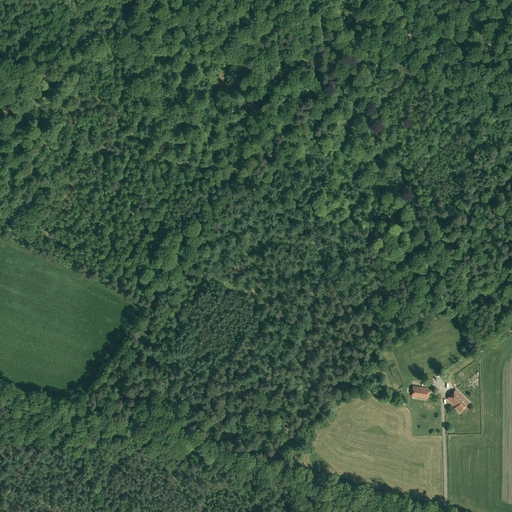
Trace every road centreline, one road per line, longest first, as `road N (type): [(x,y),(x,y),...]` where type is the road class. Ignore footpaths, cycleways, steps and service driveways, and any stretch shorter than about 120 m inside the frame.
road 1 (track): [(376,0),(79,417)]
road 2 (track): [(423,511),(0,390)]
